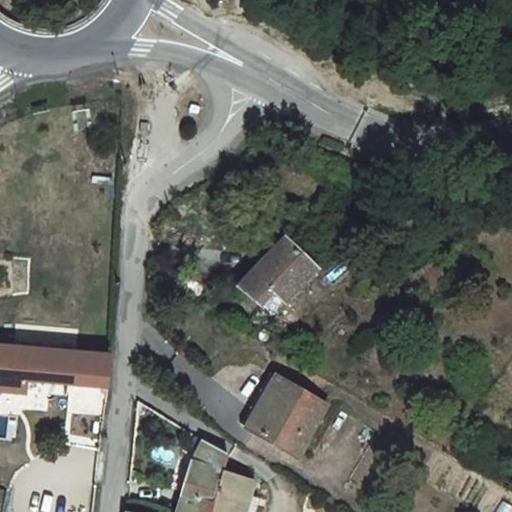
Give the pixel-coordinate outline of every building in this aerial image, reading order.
[(284,240),(241,287),(263,305),(276,292),(288,302),(320,268),(284,240)] [(50,386),(54,354),(0,351),(0,390),(14,392),(14,383),(50,386)] [(81,387),(83,356),(54,354),(50,386),(81,387)] [(81,387),(110,388),(114,357),(83,356),(81,387)] [(246,425),(256,431),(285,382),(275,376),(246,425)] [(285,382),(256,431),(303,457),(331,407),(285,382)] [(172,511),(206,511),(224,471),(229,458),(195,439),(189,449),(201,456),(172,511)] [(224,471),(206,511),(239,511),(255,480),(224,471)] [(313,490),(300,484),(295,496),(308,502),(313,490)]
